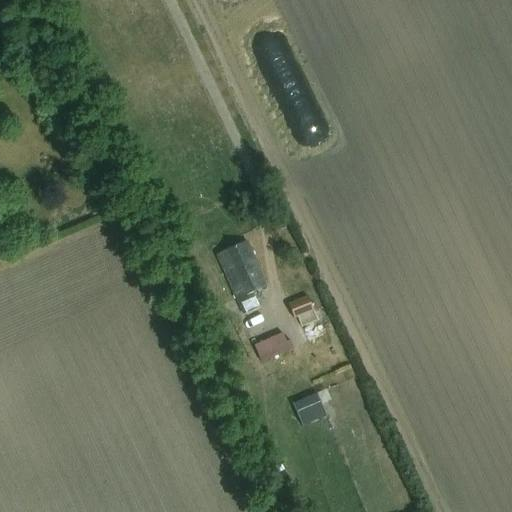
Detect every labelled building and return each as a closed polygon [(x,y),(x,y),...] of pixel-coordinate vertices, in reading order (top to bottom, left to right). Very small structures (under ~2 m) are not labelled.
[(246,245),(216,258),(235,301),(251,294),(265,288),(246,245)] [(251,294),(235,301),(242,315),(258,308),(251,294)] [(300,329),(316,323),(306,297),(286,306),(293,321),(296,320),(300,329)] [(290,343),(286,345),(282,335),(254,348),(262,365),(293,351),(290,343)] [(326,418),(315,395),(291,406),(302,429),(326,418)]
